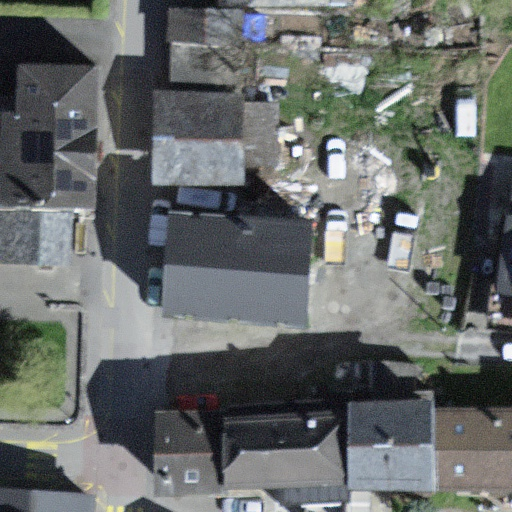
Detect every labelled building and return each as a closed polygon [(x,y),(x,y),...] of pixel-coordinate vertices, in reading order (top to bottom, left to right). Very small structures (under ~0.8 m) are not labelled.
[(247,15),(183,15),(182,176),(253,177),(253,168),(289,168),(290,109),(247,109),(247,15)] [(0,209),(110,210),(110,76),(32,76),(31,116),(15,115),(15,166),(0,165),(0,209)] [(254,220),(188,216),(181,318),(329,328),(337,202),(256,196),(254,220)] [(237,400),(174,401),(176,492),(239,491),(237,420),(237,400)] [(358,418),(359,488),(511,485),(511,411),(459,413),(459,402),(357,404),(358,418)] [(237,420),(239,491),(359,488),(358,418),(237,420)] [(105,511),(106,498),(4,495),(3,511),(105,511)]
